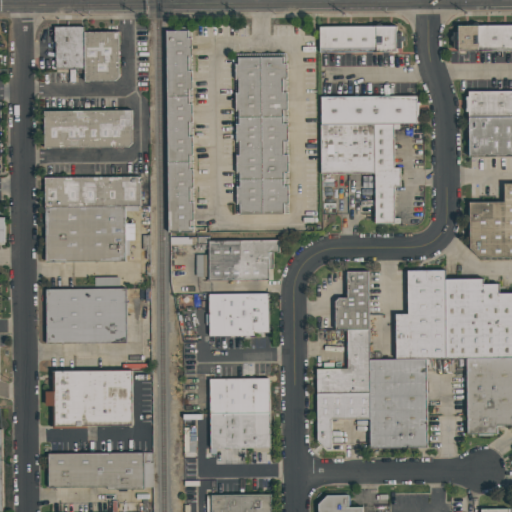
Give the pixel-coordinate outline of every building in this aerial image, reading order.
[(84,26),(84,32),(84,69),(56,69),(56,41),(55,41),(54,27),(84,26)] [(460,27),(511,27),(511,53),(460,53),(460,27)] [(322,28),(398,28),(398,54),(322,54),(322,28)] [(191,29),(193,232),(169,232),(167,30),(191,29)] [(119,32),(119,77),(115,81),(85,82),(84,69),(84,32),(119,32)] [(235,57),(285,56),(288,213),(238,214),(235,57)] [(471,93),(511,93),(511,118),(471,119),(471,93)] [(321,97),(417,96),(417,102),(419,102),(419,117),(417,118),(417,123),(321,124),(321,97)] [(131,110),(132,142),(128,147),(45,148),(44,111),(131,110)] [(511,118),(471,119),(471,160),(511,159),(511,118)] [(321,125),(374,124),(374,173),(321,174),(321,125)] [(399,129),(394,129),(394,168),(400,168),(400,187),(394,187),(395,218),(400,218),(400,223),(375,223),(374,173),(374,124),(399,124),(399,129)] [(48,210),(47,180),(142,179),(142,209),(126,209),(48,210)] [(504,184),(511,184),(511,257),(479,257),(470,248),(469,203),(504,202),(504,184)] [(48,210),(126,209),(127,263),(48,264),(48,210)] [(208,241),(279,240),(279,252),(273,252),(273,269),(269,269),(269,280),(209,281),(208,241)] [(208,255),(196,255),(196,277),(208,277),(208,255)] [(338,298),(347,298),(347,272),(368,271),(368,329),(347,330),(335,330),(335,302),(338,298)] [(446,359),(426,359),(396,359),(396,314),(408,314),(408,271),(445,271),(445,279),(446,359)] [(446,359),(445,279),(483,279),(483,284),(499,284),(499,293),(511,293),(511,358),(466,358),(446,359)] [(48,291),(127,291),(127,346),(49,346),(48,291)] [(209,294),(268,293),(269,332),(254,332),(254,335),(209,336),(209,294)] [(347,330),(368,329),(369,360),(369,393),(317,393),(317,369),(347,369),(347,330)] [(466,358),(511,358),(511,425),(497,426),(497,434),(467,434),(466,358)] [(369,360),(396,359),(426,359),(427,447),(370,448),(370,419),(369,393),(369,360)] [(57,374),(134,373),(135,427),(58,428),(57,374)] [(212,382),(272,381),(272,415),(212,416),(212,382)] [(317,393),(369,393),(370,419),(331,420),(331,449),(326,449),(317,440),(317,393)] [(212,416),(212,451),(272,451),(272,415),(212,416)] [(143,453),(143,487),(107,488),(107,485),(49,486),(48,454),(143,453)] [(213,511),(213,497),(273,497),(273,511),(213,511)] [(320,507),(320,511),(365,511),(365,509),(351,509),(351,497),(329,498),(320,507)]
